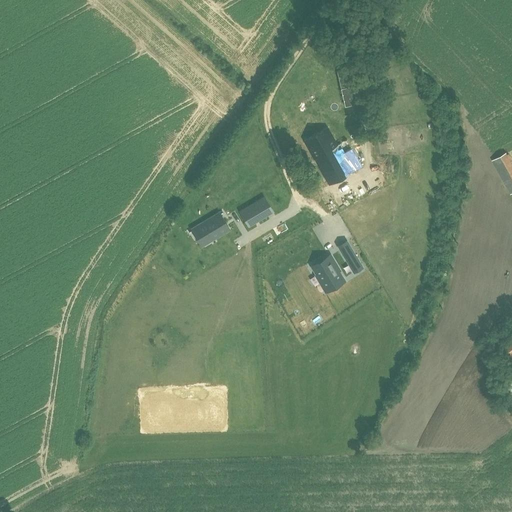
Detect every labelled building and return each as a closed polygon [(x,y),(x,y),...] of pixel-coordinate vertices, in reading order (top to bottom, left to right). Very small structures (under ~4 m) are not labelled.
[(329,185),(362,166),(346,139),(337,144),(327,127),(304,141),(329,185)] [(511,151),(497,157),(511,192),(511,151)] [(259,201),(241,212),(249,226),(267,215),(259,201)] [(219,214),(197,227),(197,228),(206,242),(228,229),(219,215),(219,214)] [(348,242),(339,247),(349,264),(358,258),(348,242)] [(329,257),(313,266),(322,281),(327,290),(329,288),(343,280),(329,257)] [(511,359),(511,336),(502,344),(504,346),(498,351),(508,363),(511,359)]
